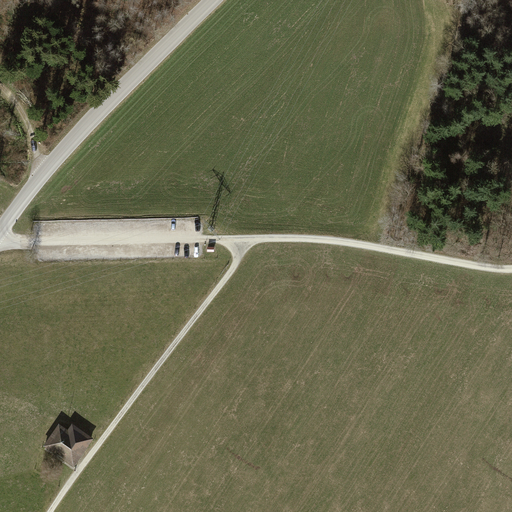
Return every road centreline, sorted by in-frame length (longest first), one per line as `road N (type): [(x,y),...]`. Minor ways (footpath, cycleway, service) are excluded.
road 1 (track): [(253,240),(50,511)]
road 2 (tertiary): [(0,231),(69,143),(215,0)]
road 3 (track): [(253,240),(376,247),(511,270)]
road 4 (track): [(0,241),(202,240)]
